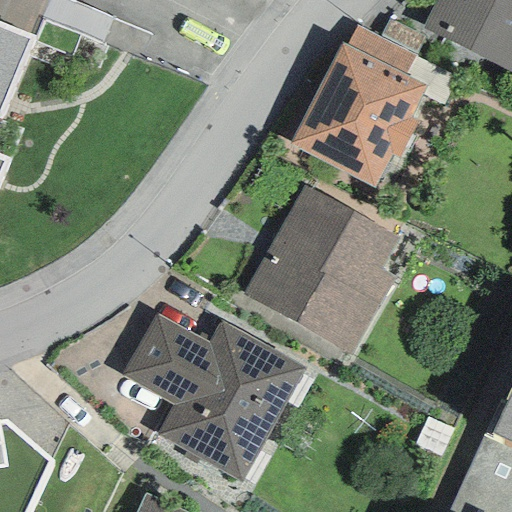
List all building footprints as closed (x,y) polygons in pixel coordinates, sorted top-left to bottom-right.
[(511,0),(435,0),(422,29),(511,75),(511,0)] [(0,177),(8,158),(0,155),(0,119),(34,38),(0,23),(0,177)] [(340,44),(288,145),(373,189),(389,156),(396,160),(416,123),(408,118),(424,88),(404,76),(415,56),(355,26),(345,46),(340,44)] [(394,239),(302,187),(240,296),(349,357),(394,278),(377,269),(394,239)] [(172,406),(156,437),(241,484),(305,369),(220,322),(207,345),(154,316),(119,377),(172,406)] [(511,511),(511,387),(491,435),(484,431),(447,511),(511,511)] [(0,511),(29,511),(52,464),(4,422),(0,422),(0,511)] [(179,511),(143,495),(135,511),(179,511)]
